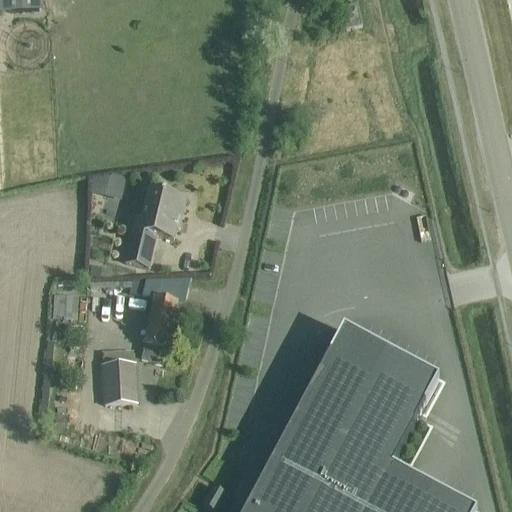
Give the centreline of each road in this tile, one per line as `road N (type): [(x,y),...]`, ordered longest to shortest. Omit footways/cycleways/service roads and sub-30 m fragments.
road 1 (unclassified): [(140,511),(187,421),(233,277),(290,0)]
road 2 (unclassified): [(460,0),(511,224)]
